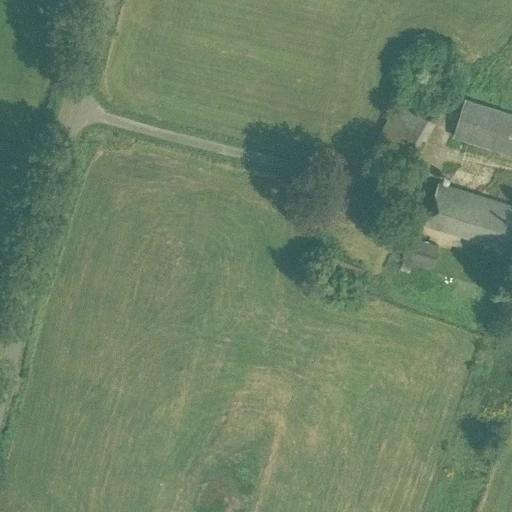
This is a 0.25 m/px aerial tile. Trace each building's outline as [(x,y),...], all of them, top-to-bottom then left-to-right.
[(429,102),(433,102),(437,101),(441,100),(444,97),(448,95),(450,91),(452,88),(454,84),(454,79),(454,75),(453,71),(452,67),(450,63),(447,60),(444,58),(440,55),(436,54),(432,53),(428,53),(424,54),(420,55),(416,57),(413,59),(410,62),(408,66),(406,70),(405,74),(405,78),(405,82),(406,86),(408,90),(410,93),(413,96),(417,99),(420,101),(424,102),(429,102)] [(511,155),(511,112),(464,98),(452,137),(511,155)] [(408,170),(436,121),(398,99),(370,148),(408,170)] [(505,250),(511,226),(511,205),(439,182),(425,224),(505,250)] [(431,268),(438,244),(408,234),(400,258),(431,268)]
